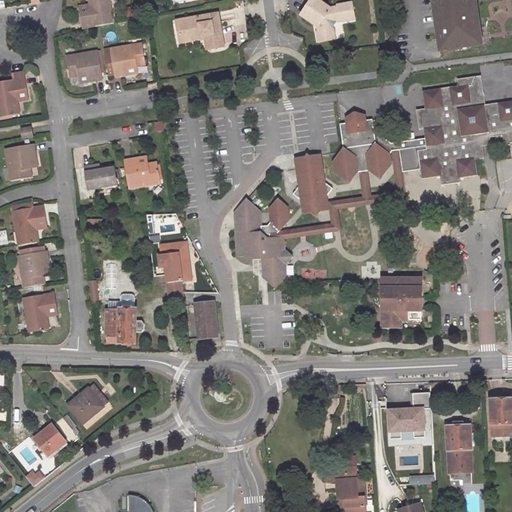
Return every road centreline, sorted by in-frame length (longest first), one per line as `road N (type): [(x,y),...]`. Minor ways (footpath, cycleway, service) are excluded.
road 1 (residential): [(78,357),(64,182)]
road 2 (tertiary): [(333,369),(488,362)]
road 3 (residential): [(210,215),(231,358)]
road 4 (residential): [(479,235),(488,362)]
